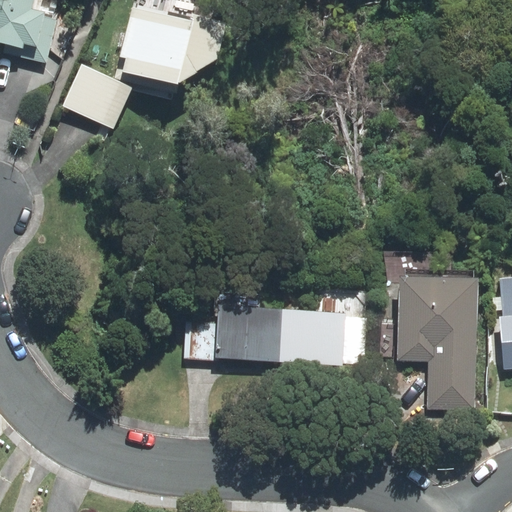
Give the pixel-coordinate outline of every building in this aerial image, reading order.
[(0,0),(0,45),(26,52),(33,23),(23,21),(28,0),(0,0)] [(181,35),(133,20),(114,80),(163,95),(181,35)] [(125,94),(84,75),(66,111),(107,130),(125,94)] [(471,411),(471,288),(397,288),(397,361),(428,361),(428,411),(471,411)] [(502,371),(511,370),(511,289),(502,290),(505,322),(498,323),(502,371)] [(341,321),(219,314),(217,361),(338,368),(341,321)]
